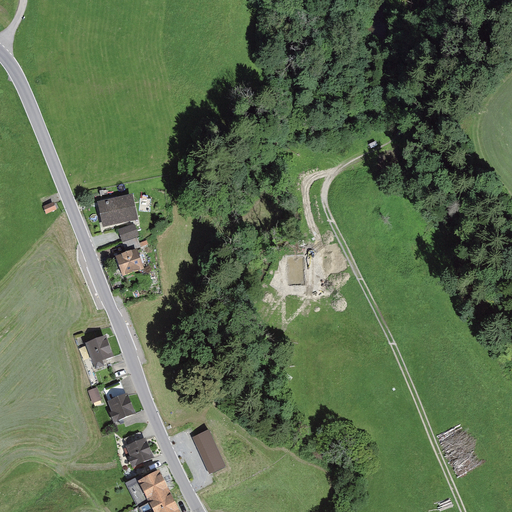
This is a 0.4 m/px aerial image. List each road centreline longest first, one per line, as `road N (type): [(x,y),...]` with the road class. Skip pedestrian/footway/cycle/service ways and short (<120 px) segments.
road 1 (track): [(463,511),(331,212),(328,180),(385,153),(409,121),(440,0)]
road 2 (tertiary): [(199,511),(138,380),(22,81),(0,52)]
